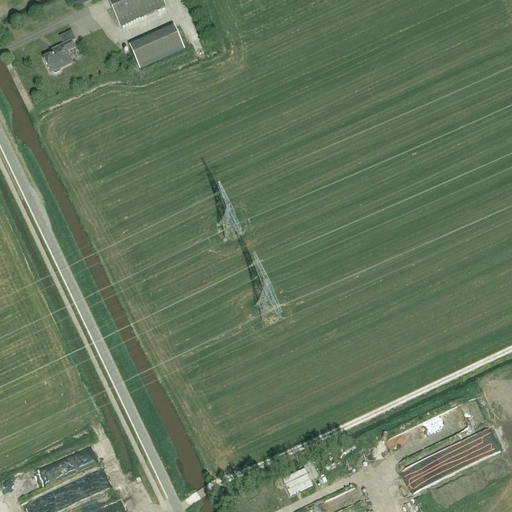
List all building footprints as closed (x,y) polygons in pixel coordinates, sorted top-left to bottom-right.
[(90,0),(77,0),(72,3),(78,13),(93,5),(90,0)] [(162,0),(107,0),(120,26),(165,6),(162,0)] [(139,70),(185,50),(175,28),(130,48),(139,70)] [(44,59),(50,73),(52,72),(53,74),(54,74),(60,72),(60,71),(60,69),(72,63),(67,52),(75,48),(72,42),(76,40),(71,31),(59,37),(63,46),(55,50),(57,53),(44,59)] [(98,444),(90,448),(97,463),(106,459),(98,444)] [(69,506),(121,487),(114,467),(68,484),(72,494),(46,504),(48,510),(57,507),(57,505),(61,504),(63,510),(70,508),(69,506)] [(304,471),(282,481),(290,496),(312,486),(304,471)]
